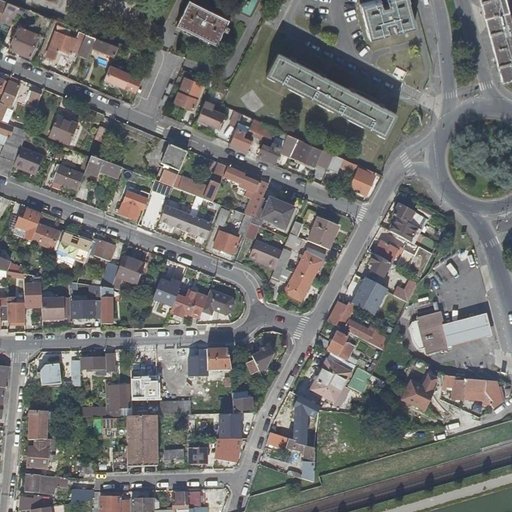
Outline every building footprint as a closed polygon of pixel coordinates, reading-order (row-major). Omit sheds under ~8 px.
[(275,0),(264,23),(276,29),(290,0),(275,0)] [(394,30),(413,25),(406,0),(372,0),(360,3),(369,37),(388,32),(388,31),(394,29),(394,30)] [(511,25),(508,12),(505,0),(478,0),(484,18),(501,82),(511,79),(511,25)] [(6,4),(0,1),(0,16),(1,17),(0,18),(0,19),(12,24),(19,8),(7,3),(6,4)] [(224,30),(227,32),(229,28),(226,26),(229,20),(189,1),(177,26),(217,45),(224,30)] [(39,35),(45,38),(52,21),(40,16),(33,33),(18,27),(9,49),(30,57),(39,35)] [(55,58),(58,51),(59,48),(62,50),(71,53),(72,51),(77,53),(85,34),(80,32),(77,38),(65,34),(67,29),(58,25),(46,55),(55,58)] [(118,46),(96,38),(89,35),(85,34),(77,53),(88,57),(93,46),(114,55),(118,46)] [(265,75),(384,137),(396,115),(277,53),(265,75)] [(68,59),(61,56),(57,65),(65,68),(68,59)] [(140,80),(109,67),(103,81),(134,94),(140,80)] [(183,77),(179,93),(178,92),(175,102),(194,108),(202,86),(193,84),(194,81),(183,77)] [(0,103),(0,122),(7,107),(10,108),(20,86),(9,82),(0,103)] [(27,103),(37,107),(41,95),(32,92),(27,103)] [(214,105),(205,101),(197,120),(218,129),(224,115),(212,110),(214,105)] [(238,124),(242,114),(235,112),(229,127),(236,130),(238,124)] [(57,117),(49,137),(70,146),(78,126),(57,117)] [(10,121),(8,125),(27,132),(28,128),(10,121)] [(273,134),(285,139),(286,137),(287,134),(275,129),(274,130),(253,121),(248,133),(269,142),(273,134)] [(0,144),(5,146),(0,158),(0,175),(9,178),(13,167),(14,165),(21,147),(27,132),(8,125),(0,122),(0,144)] [(247,151),(250,143),(251,141),(243,138),(245,132),(246,127),(238,124),(236,130),(230,144),(247,151)] [(103,144),(109,131),(100,127),(94,140),(103,144)] [(320,152),(286,137),(285,139),(284,141),(284,143),(295,148),(289,160),(296,162),(297,159),(314,167),(320,152)] [(270,149),(262,146),(261,149),(259,153),(258,156),(275,163),(284,143),(284,141),(275,138),(270,149)] [(166,153),(164,157),(161,165),(165,166),(164,169),(161,168),(156,181),(173,188),(173,187),(178,175),(187,153),(168,145),(166,153)] [(108,148),(102,146),(97,159),(103,161),(108,148)] [(29,170),(28,173),(36,176),(43,156),(21,147),(14,165),(29,170)] [(79,173),(84,175),(88,163),(91,156),(86,155),(79,173)] [(336,173),(339,166),(342,159),(333,155),(327,169),(336,173)] [(103,161),(97,159),(91,156),(88,163),(84,175),(83,175),(89,177),(90,175),(97,178),(100,172),(118,179),(122,168),(103,161)] [(297,159),(296,162),(313,170),(314,167),(297,159)] [(365,173),(366,169),(359,166),(342,159),(339,166),(356,174),(358,169),(365,173)] [(209,186),(203,199),(212,203),(221,183),(227,167),(219,164),(209,186)] [(62,185),(77,191),(83,175),(84,175),(79,173),(59,166),(53,182),(56,183),(54,188),(61,190),(62,185)] [(238,203),(235,211),(241,213),(245,215),(251,218),(254,218),(254,217),(262,199),(268,184),(227,167),(221,183),(226,185),(228,180),(237,184),(236,186),(246,190),(244,197),(250,199),(247,207),(238,203)] [(358,169),(356,174),(349,188),(365,196),(374,176),(371,175),(372,172),(366,169),(365,173),(358,169)] [(203,199),(209,186),(178,175),(173,187),(173,188),(203,199)] [(268,201),(262,199),(254,217),(285,229),(293,209),(269,199),(268,201)] [(136,205),(133,204),(132,207),(124,204),(122,203),(118,214),(136,220),(140,210),(135,208),(136,205)] [(409,243),(422,218),(397,205),(395,209),(391,216),(396,218),(392,226),(389,232),(409,243)] [(212,224),(165,206),(159,222),(206,240),(212,224)] [(215,224),(223,226),(228,212),(220,209),(215,224)] [(25,239),(31,242),(38,224),(41,215),(27,210),(23,220),(19,218),(15,227),(27,231),(25,239)] [(238,220),(241,213),(235,211),(232,218),(238,220)] [(238,235),(244,237),(249,223),(251,218),(245,215),(238,235)] [(422,218),(409,243),(412,244),(419,231),(418,230),(424,219),(422,218)] [(329,250),(336,232),(333,228),(334,226),(317,219),(308,241),(329,250)] [(302,226),(294,222),(290,233),(289,234),(297,237),(302,226)] [(56,232),(38,224),(31,242),(57,252),(63,235),(56,233),(56,232)] [(231,237),(233,233),(221,229),(220,232),(219,232),(213,248),(232,256),(239,240),(231,237)] [(71,238),(63,234),(63,235),(57,252),(75,259),(75,261),(84,264),(88,254),(90,250),(70,243),(71,238)] [(298,245),(300,238),(297,237),(289,234),(287,239),(285,246),(292,249),(294,243),(298,245)] [(110,262),(116,248),(100,241),(99,244),(96,242),(95,245),(92,244),(90,250),(88,254),(110,262)] [(249,257),(257,260),(266,264),(265,266),(274,270),(276,266),(282,252),(256,241),(249,257)] [(423,241),(419,248),(431,255),(435,247),(423,241)] [(370,270),(383,277),(390,264),(398,248),(387,243),(386,245),(380,242),(369,265),(372,266),(370,270)] [(418,248),(405,273),(418,280),(431,255),(419,248),(418,248)] [(291,253),(283,249),(282,252),(276,266),(284,269),(291,253)] [(307,249),(294,273),(312,280),(325,256),(307,249)] [(145,265),(123,257),(119,267),(115,277),(136,286),(145,265)] [(9,263),(0,259),(0,270),(6,272),(9,263)] [(33,268),(23,264),(21,268),(19,274),(24,274),(30,275),(33,268)] [(104,276),(100,287),(110,289),(114,279),(115,277),(119,267),(112,264),(107,277),(104,276)] [(40,275),(46,278),(51,267),(44,265),(40,275)] [(14,266),(12,272),(19,274),(21,268),(14,266)] [(285,283),(289,271),(284,269),(276,266),(274,270),(271,278),(285,283)] [(301,302),(312,280),(294,273),(284,292),(301,302)] [(36,305),(37,308),(42,308),(41,299),(41,277),(33,276),(33,280),(34,285),(24,285),(24,295),(30,295),(31,305),(36,305)] [(364,278),(353,299),(350,304),(356,307),(373,317),(387,290),(364,278)] [(114,279),(110,289),(112,289),(117,290),(120,281),(114,279)] [(153,301),(172,309),(176,300),(177,297),(182,284),(171,280),(170,282),(162,279),(153,301)] [(392,296),(406,304),(416,285),(408,281),(403,291),(397,288),(392,296)] [(93,302),(72,303),(72,319),(79,319),(86,318),(100,318),(100,287),(92,286),(93,302)] [(113,324),(112,289),(110,289),(100,287),(100,318),(101,324),(113,324)] [(183,303),(176,300),(172,309),(170,313),(174,315),(172,319),(180,323),(184,314),(191,317),(192,315),(200,318),(202,313),(208,296),(189,289),(184,300),(183,303)] [(232,299),(210,291),(208,296),(202,313),(211,316),(213,312),(226,317),(230,313),(234,305),(232,299)] [(30,295),(24,295),(24,300),(24,305),(25,309),(37,308),(36,305),(31,305),(30,295)] [(25,309),(24,305),(16,305),(15,298),(7,299),(7,304),(7,315),(8,323),(25,323),(25,309)] [(70,298),(41,299),(42,308),(42,320),(70,319),(70,298)] [(346,307),(337,302),(326,322),(336,327),(346,307)] [(345,326),(349,319),(350,317),(351,317),(353,315),(352,314),(356,307),(350,304),(348,303),(346,307),(336,327),(338,329),(342,330),(345,326)] [(443,325),(440,312),(416,319),(417,322),(411,324),(408,329),(412,343),(417,350),(424,349),(425,355),(450,349),(443,325)] [(443,325),(450,349),(472,343),(492,338),(486,314),(466,319),(443,325)] [(374,332),(349,319),(345,326),(349,328),(347,333),(348,334),(382,352),(387,342),(390,337),(375,329),(374,332)] [(399,336),(397,326),(395,325),(390,337),(387,342),(394,345),(399,336)] [(338,329),(332,341),(331,343),(328,342),(318,337),(314,345),(354,367),(362,352),(344,342),(348,334),(347,333),(342,330),(338,329)] [(261,354),(252,358),(253,362),(259,374),(269,370),(275,356),(270,346),(260,351),(261,354)] [(204,377),(208,377),(208,372),(228,371),(228,377),(231,377),(231,374),(230,373),(228,360),(227,351),(199,351),(199,359),(189,359),(189,380),(196,379),(195,377),(204,377)] [(145,353),(146,383),(155,383),(155,352),(145,353)] [(114,355),(105,355),(106,370),(106,373),(114,373),(114,355)] [(104,359),(95,360),(89,360),(81,360),(82,370),(92,370),(92,373),(96,373),(96,377),(106,377),(106,373),(106,370),(104,370),(104,359)] [(239,373),(238,359),(228,360),(230,373),(231,374),(239,373)] [(326,361),(310,390),(334,403),(350,373),(326,361)] [(259,374),(253,362),(247,365),(253,377),(259,374)] [(73,384),(80,383),(80,363),(72,363),(73,384)] [(42,387),(61,385),(59,366),(44,367),(40,373),(42,387)] [(0,388),(5,389),(7,389),(9,369),(0,367),(0,388)] [(410,381),(401,401),(424,412),(437,385),(435,383),(436,379),(428,375),(422,387),(410,381)] [(385,392),(389,385),(371,376),(368,382),(385,392)] [(222,388),(231,388),(231,379),(222,380),(222,388)] [(477,392),(492,394),(493,383),(463,381),(452,380),(450,400),(462,401),(463,391),(469,392),(469,398),(476,399),(477,392)] [(139,401),(134,401),(129,402),(129,396),(128,387),(109,388),(110,402),(107,402),(107,407),(107,418),(121,418),(127,417),(156,417),(158,416),(158,411),(110,413),(110,409),(139,408),(139,401)] [(247,393),(232,395),(232,402),(247,400),(247,393)] [(292,408),(314,419),(317,412),(319,408),(297,396),(292,408)] [(247,400),(232,402),(233,414),(238,414),(242,414),(242,411),(252,410),(251,400),(247,400)] [(184,402),(157,403),(158,411),(158,416),(159,416),(185,416),(184,402)] [(82,408),(83,418),(107,418),(107,407),(82,408)] [(30,413),(29,441),(44,441),(46,441),(47,422),(48,414),(30,413)] [(240,439),(240,430),(239,427),(242,427),(241,423),(253,423),(256,413),(242,414),(238,414),(239,417),(218,417),(219,440),(240,439)] [(113,429),(114,439),(114,456),(114,474),(129,474),(128,468),(127,417),(121,418),(121,420),(102,420),(103,429),(113,429)] [(128,468),(158,467),(156,417),(127,417),(128,468)] [(290,449),(299,451),(303,452),(303,455),(302,476),(302,479),(312,483),(313,449),(301,446),(294,444),(295,441),(294,441),(270,433),(266,444),(286,450),(290,449)] [(301,446),(303,441),(303,439),(295,436),(294,441),(295,441),(294,444),(301,446)] [(49,470),(49,455),(50,451),(52,452),(56,452),(57,440),(46,441),(44,441),(44,443),(35,442),(35,448),(29,448),(28,469),(49,470)] [(240,440),(218,441),(215,460),(222,461),(221,463),(227,464),(227,462),(236,463),(240,440)] [(188,466),(206,465),(206,444),(194,444),(194,449),(192,449),(192,441),(188,442),(187,442),(187,449),(188,450),(188,466)] [(283,462),(291,464),(293,456),(285,454),(283,462)] [(302,479),(302,476),(286,470),(285,474),(302,479)] [(68,479),(27,476),(26,481),(23,481),(23,486),(26,486),(26,493),(54,494),(55,486),(67,487),(68,479)] [(186,511),(186,493),(186,492),(186,491),(180,491),(180,494),(172,494),(173,510),(159,511),(159,502),(155,499),(153,500),(152,511),(186,511)] [(71,500),(71,505),(82,503),(92,502),(93,492),(82,492),(81,501),(71,500)] [(201,511),(201,509),(200,493),(186,493),(186,511),(201,511)] [(220,493),(205,494),(205,506),(221,506),(220,493)] [(121,498),(112,498),(109,498),(100,498),(99,511),(120,511),(121,502),(121,498)] [(131,511),(152,511),(153,500),(131,500),(131,511)] [(128,511),(129,502),(121,502),(120,511),(128,511)]
